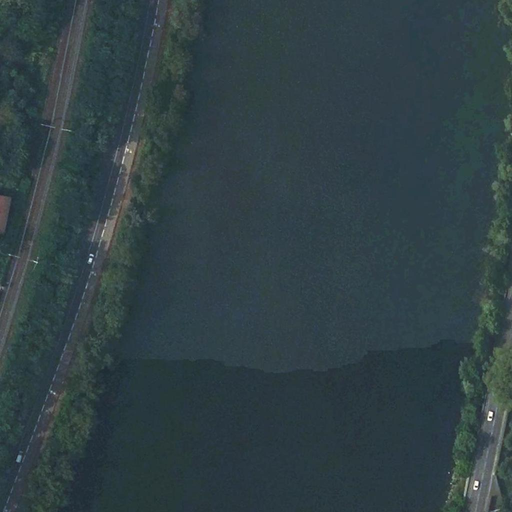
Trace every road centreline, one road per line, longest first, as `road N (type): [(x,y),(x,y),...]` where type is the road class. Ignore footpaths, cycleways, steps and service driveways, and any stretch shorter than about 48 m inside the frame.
road 1 (primary): [(150,0),(83,269),(0,500)]
road 2 (primary): [(511,311),(474,511)]
